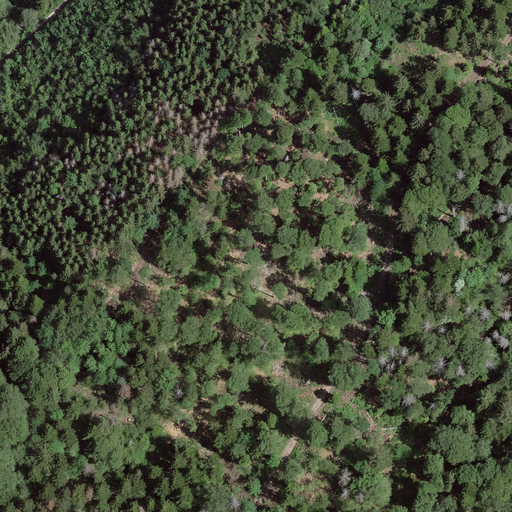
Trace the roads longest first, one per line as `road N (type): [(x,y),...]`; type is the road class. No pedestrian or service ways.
road 1 (track): [(350,0),(269,80),(176,202),(2,511)]
road 2 (track): [(259,511),(362,336),(388,263),(403,184),(433,130),(511,36)]
